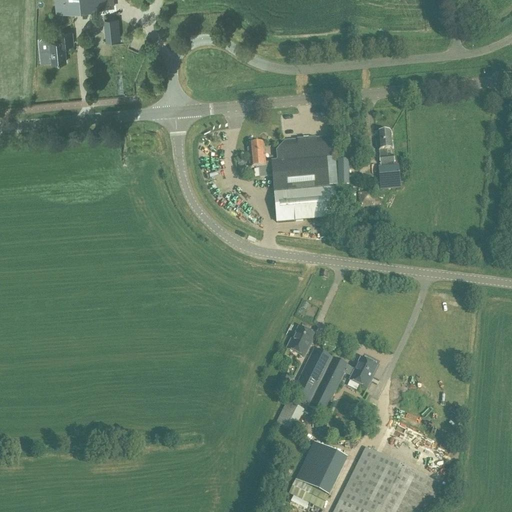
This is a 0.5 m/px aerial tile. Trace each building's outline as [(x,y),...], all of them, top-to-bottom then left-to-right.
[(54,0),(56,13),(113,7),(112,0),(54,0)] [(104,20),(106,42),(121,41),(119,18),(104,20)] [(57,35),(58,42),(49,43),(51,64),(66,62),(64,46),(73,45),(72,33),(57,35)] [(378,168),(380,184),(380,185),(400,183),(399,166),(394,166),(394,164),(394,156),(387,156),(387,151),(392,150),(390,133),(377,134),(379,151),(379,156),(380,166),(380,168),(378,168)] [(272,163),(265,164),(266,167),(255,168),(256,170),(259,170),(259,179),(273,178),(277,224),(337,218),(334,188),(338,187),(333,138),(285,143),(277,152),(277,162),(272,163)] [(251,169),(255,168),(266,167),(265,164),(263,144),(249,146),(251,169)] [(349,185),(348,160),(337,161),(338,185),(349,185)] [(346,207),(345,216),(354,216),(355,208),(346,207)] [(304,358),(315,337),(299,329),(295,336),(294,335),(287,350),(304,358)] [(309,407),(332,359),(314,350),(298,382),(300,382),(292,399),(309,407)] [(325,415),(345,374),(348,367),(347,366),(332,359),(309,407),(325,415)] [(348,367),(345,374),(352,377),(350,381),(367,390),(372,381),(370,381),(377,367),(361,359),(355,371),(348,367)] [(283,412),(276,426),(291,434),(298,420),(283,412)] [(347,461),(313,445),(295,480),(329,497),(347,461)] [(427,511),(441,487),(366,450),(334,511),(427,511)]
